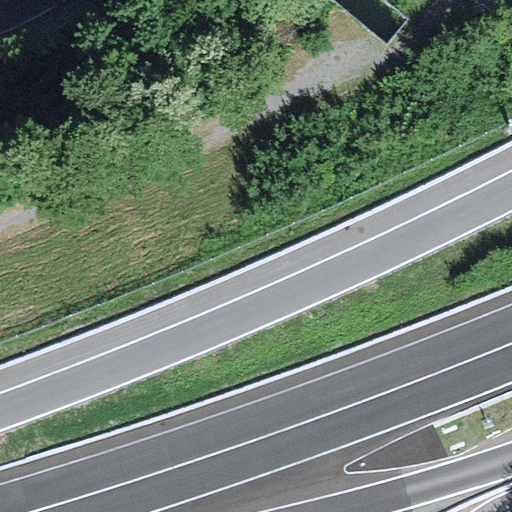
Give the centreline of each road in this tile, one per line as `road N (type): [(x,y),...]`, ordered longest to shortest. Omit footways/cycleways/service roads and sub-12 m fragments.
road 1 (trunk): [(511,184),(380,252),(0,409)]
road 2 (trunk): [(511,343),(33,511)]
road 3 (trunk): [(323,511),(511,460)]
